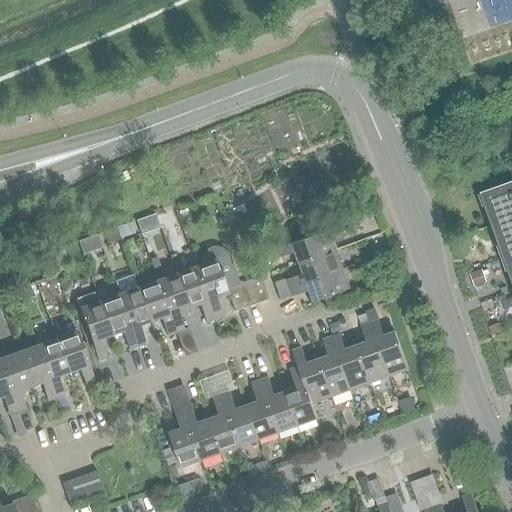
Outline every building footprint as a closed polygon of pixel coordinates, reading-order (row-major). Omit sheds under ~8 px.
[(503,258),(511,254),(511,183),(481,195),(503,258)] [(155,215),(155,218),(159,226),(177,219),(174,211),(173,209),(155,215)] [(114,232),(103,236),(106,244),(117,240),(114,232)] [(297,265),(334,252),(326,232),(274,251),(277,260),(293,254),(297,265)] [(100,248),(97,238),(96,236),(90,238),(91,240),(94,250),(100,248)] [(194,268),(213,321),(221,318),(215,299),(227,295),(225,291),(237,286),(240,285),(229,256),(228,254),(227,252),(225,251),(224,250),(222,249),(220,248),(218,248),(216,248),(213,248),(211,248),(210,249),(208,250),(206,251),(205,253),(203,255),(202,257),(202,259),(201,261),(201,263),(202,265),(194,268)] [(60,259),(57,252),(57,250),(47,253),(51,263),(60,259)] [(341,272),(334,252),(297,265),(300,275),(284,281),(284,282),(278,284),(281,293),(288,291),(341,272)] [(511,254),(503,258),(511,283),(511,254)] [(156,258),(149,260),(153,271),(160,269),(156,258)] [(213,321),(194,268),(175,274),(187,310),(199,306),(205,324),(213,321)] [(481,270),(469,275),(473,287),(486,283),(481,270)] [(347,291),(341,272),(288,291),(290,298),(306,292),(311,304),(347,291)] [(177,313),(187,310),(175,274),(156,281),(175,335),(183,332),(177,313)] [(54,276),(45,279),(48,287),(56,284),(54,276)] [(260,278),(249,282),(257,306),(269,302),(260,278)] [(156,281),(136,288),(149,323),(159,320),(165,338),(175,335),(156,281)] [(244,284),(240,285),(237,286),(246,310),(257,306),(249,282),(244,284)] [(225,291),(227,295),(233,314),(246,310),(237,286),(225,291)] [(32,297),(29,288),(18,292),(21,301),(32,297)] [(136,288),(118,294),(137,349),(144,346),(137,327),(149,323),(136,288)] [(279,302),(290,298),(288,291),(281,293),(277,295),(279,302)] [(100,340),(111,337),(98,301),(97,302),(94,292),(75,299),(97,362),(106,359),(100,340)] [(137,349),(118,294),(98,301),(111,337),(121,333),(128,351),(137,349)] [(337,322),(328,326),(331,334),(340,330),(337,322)] [(377,322),(369,325),(388,378),(408,371),(395,333),(383,338),(377,322)] [(498,324),(488,328),(491,336),(500,332),(498,324)] [(366,344),(355,348),(368,385),(388,378),(369,325),(361,328),(366,344)] [(94,386),(75,332),(55,339),(68,374),(78,370),(85,389),(94,386)] [(340,336),(330,339),(349,392),(368,385),(355,348),(345,352),(340,336)] [(68,374),(55,339),(37,346),(55,400),(63,397),(57,378),(68,374)] [(328,358),(317,362),(330,398),(349,392),(330,339),(322,342),(328,358)] [(55,400),(37,346),(18,353),(30,387),(41,384),(47,403),(55,400)] [(306,365),(301,349),(292,353),(297,369),(299,369),(311,405),(313,405),(319,422),(313,405),(330,398),(317,362),(306,365)] [(18,353),(0,359),(0,363),(18,414),(26,410),(19,391),(30,387),(18,353)] [(0,363),(0,397),(2,397),(9,417),(18,414),(0,363)] [(296,391),(286,394),(298,429),(319,422),(313,405),(311,405),(299,369),(297,369),(290,372),(296,391)] [(269,379),(259,383),(278,436),(298,429),(286,394),(275,398),(269,379)] [(259,443),(278,436),(259,383),(251,386),(258,404),(247,408),(259,443)] [(259,443),(247,408),(237,412),(230,393),(221,396),(239,450),(259,443)] [(239,450),(221,396),(212,399),(219,418),(208,422),(220,457),(239,450)] [(414,411),(410,398),(400,402),(405,415),(414,411)] [(220,457),(208,422),(198,426),(191,407),(182,410),(201,463),(220,457)] [(201,463),(182,410),(175,413),(181,432),(169,436),(181,470),(201,463)] [(163,451),(168,466),(175,463),(169,448),(163,451)] [(265,461),(247,468),(250,477),(268,470),(265,461)] [(95,472),(84,476),(92,499),(104,495),(95,472)] [(81,503),(92,499),(84,476),(73,480),(81,503)] [(73,480),(62,484),(70,507),(81,503),(73,480)] [(18,511),(37,505),(33,494),(10,502),(11,505),(13,511),(18,511)] [(467,511),(477,511),(471,494),(462,498),(467,511)]
